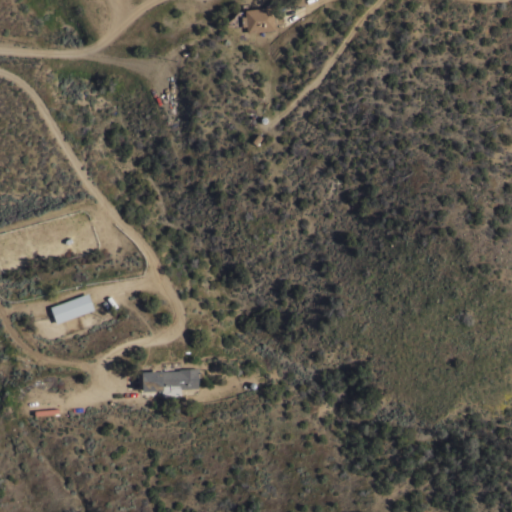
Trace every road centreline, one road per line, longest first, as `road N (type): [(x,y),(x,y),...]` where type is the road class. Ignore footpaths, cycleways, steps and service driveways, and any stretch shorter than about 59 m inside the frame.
road 1 (residential): [(0,72),(31,93),(101,200),(142,241),(180,322),(164,338),(122,346),(86,366),(41,357),(18,341),(0,311)]
road 2 (residential): [(487,0),(151,3),(94,49),(0,49)]
